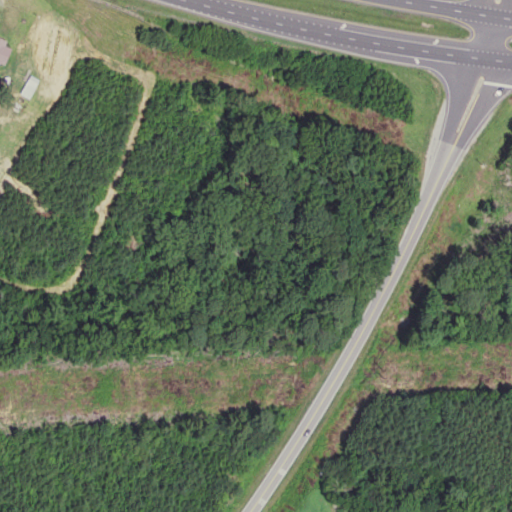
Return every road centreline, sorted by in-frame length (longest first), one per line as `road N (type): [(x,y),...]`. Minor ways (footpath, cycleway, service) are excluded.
road 1 (secondary): [(253,511),(342,364),(462,120),(496,18)]
road 2 (trunk): [(188,0),(388,46),(511,62)]
